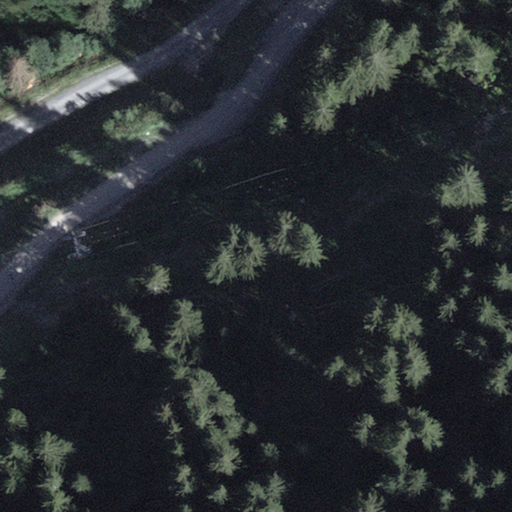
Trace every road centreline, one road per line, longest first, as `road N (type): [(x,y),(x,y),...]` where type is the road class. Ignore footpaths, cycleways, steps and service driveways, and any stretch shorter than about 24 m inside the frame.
road 1 (track): [(0,291),(125,179),(247,101),(320,0)]
road 2 (track): [(0,140),(187,38),(226,0)]
